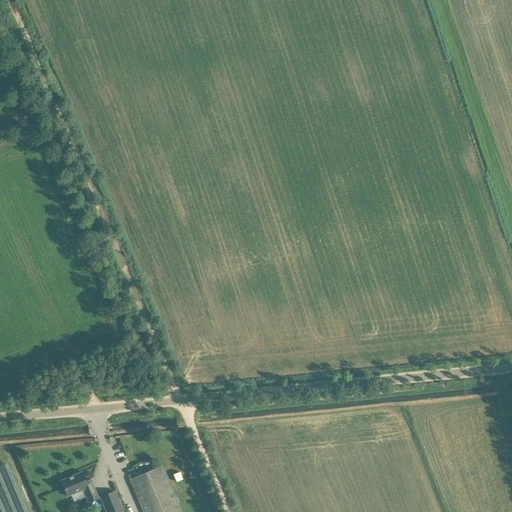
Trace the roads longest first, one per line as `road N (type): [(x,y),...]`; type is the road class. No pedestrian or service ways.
road 1 (track): [(226,511),(9,0)]
road 2 (unclassified): [(0,420),(511,368)]
